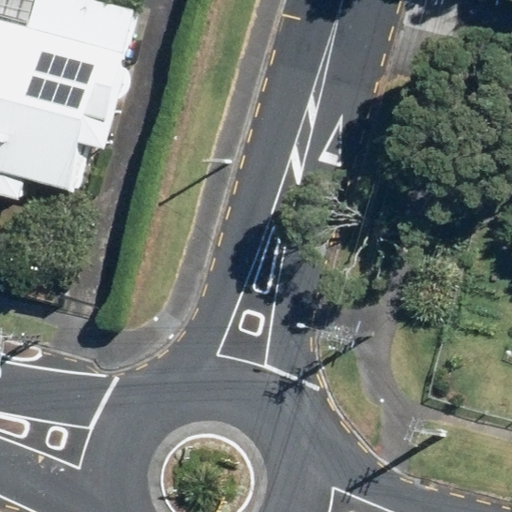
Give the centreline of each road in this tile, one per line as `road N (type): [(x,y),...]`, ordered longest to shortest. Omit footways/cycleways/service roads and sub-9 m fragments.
road 1 (residential): [(157,396),(202,331),(341,9)]
road 2 (residential): [(341,9),(283,422)]
road 3 (tertiary): [(291,435),(444,511)]
road 4 (tertiary): [(0,391),(145,405)]
road 5 (tertiary): [(157,396),(190,385),(224,386),(257,398),(283,422)]
